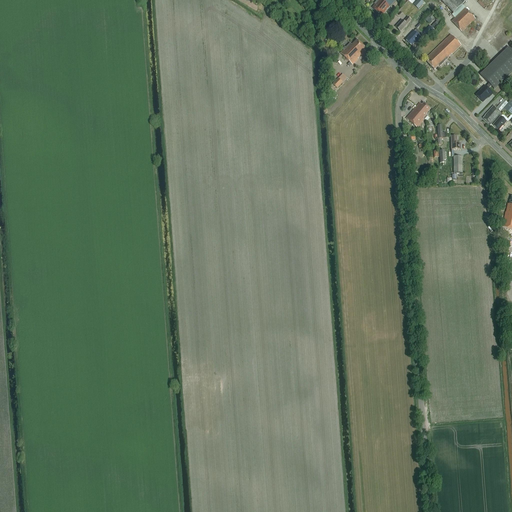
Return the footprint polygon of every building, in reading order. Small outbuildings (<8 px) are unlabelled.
[(379,13),(382,15),(395,0),(377,0),(374,4),(375,5),(372,8),(378,14),(379,13)] [(419,0),(418,0),(414,6),(418,10),(424,4),(419,0)] [(467,0),(439,0),(453,14),(467,0)] [(475,19),(465,9),(451,22),(462,32),(475,19)] [(408,18),(404,23),(402,21),(395,28),(400,32),(410,21),(408,18)] [(438,27),(435,23),(431,28),(430,27),(424,33),(429,38),(435,31),(434,31),(438,27)] [(416,30),(414,32),(405,41),(411,47),(415,42),(416,43),(421,38),(421,37),(421,34),(416,30)] [(443,63),(444,62),(446,60),(461,46),(450,35),(426,59),(429,62),(428,64),(434,70),(439,66),(439,67),(443,63)] [(352,66),(365,52),(363,50),(365,49),(357,41),(352,46),(350,44),(346,49),(345,48),(343,50),(344,51),(340,54),(352,66)] [(511,72),(511,50),(508,47),(480,76),(489,85),(486,87),(485,86),(482,89),(480,91),(480,92),(476,96),(483,103),(488,98),(488,99),(493,94),(488,89),(491,87),(494,90),(511,72)] [(343,84),(338,79),(332,84),(337,89),(343,84)] [(511,98),(503,109),(511,116),(511,98)] [(419,103),(406,119),(417,129),(427,117),(426,115),(430,109),(424,104),(422,106),(419,103)] [(502,114),(500,112),(494,107),(486,115),(487,115),(483,119),(490,126),(495,121),(495,122),(502,114)] [(493,126),(499,131),(502,126),(503,126),(506,123),(500,118),(493,126)] [(442,133),(442,126),(437,127),(438,139),(437,139),(438,146),(441,146),(441,139),(445,139),(445,133),(442,133)] [(461,144),(457,144),(457,137),(451,137),(451,150),(461,150),(461,144)] [(454,174),(462,174),(462,157),(453,157),(454,174)] [(511,197),(511,198),(510,205),(509,205),(507,210),(506,210),(501,228),(511,230),(511,197)]
